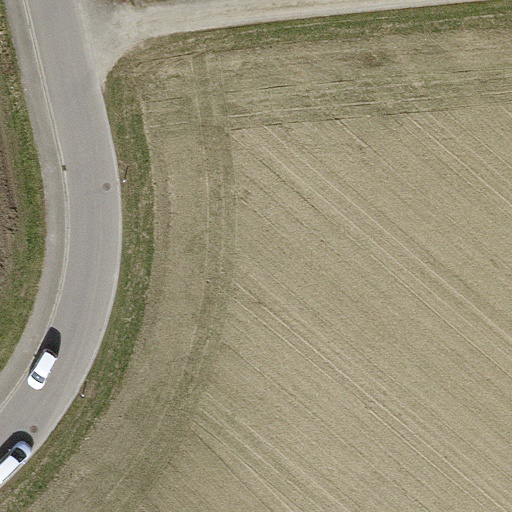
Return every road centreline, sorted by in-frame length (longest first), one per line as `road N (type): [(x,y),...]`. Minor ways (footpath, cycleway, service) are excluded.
road 1 (tertiary): [(55,0),(92,201),(69,352),(0,434)]
road 2 (track): [(62,36),(401,0)]
